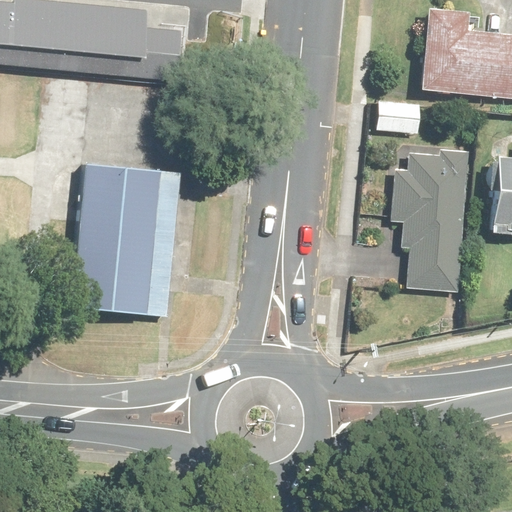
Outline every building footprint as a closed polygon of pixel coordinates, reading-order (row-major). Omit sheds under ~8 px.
[(137,18),(0,4),(0,48),(22,50),(20,68),(167,83),(172,33),(135,29),(137,18)] [(445,39),(393,34),(387,110),(439,114),(511,119),(511,61),(444,56),(445,39)] [(511,163),(489,163),(488,179),(462,177),(458,254),(511,256),(511,163)] [(174,176),(83,168),(70,311),(162,318),(174,176)] [(380,187),(361,185),(357,246),(376,247),(372,309),(425,312),(433,176),(381,173),(380,187)]
